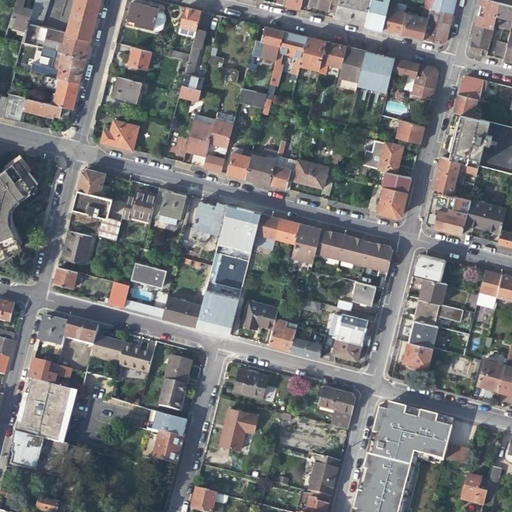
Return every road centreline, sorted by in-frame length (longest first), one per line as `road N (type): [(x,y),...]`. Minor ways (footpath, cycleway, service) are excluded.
road 1 (residential): [(409,233),(72,147)]
road 2 (residential): [(453,57),(219,0)]
road 3 (residential): [(33,297),(214,344)]
road 4 (residential): [(409,233),(453,57)]
road 5 (residential): [(174,511),(214,344)]
road 6 (residential): [(214,344),(370,385)]
road 7 (residential): [(370,385),(409,233)]
road 8 (residential): [(33,297),(72,147)]
road 9 (residential): [(72,147),(111,0)]
road 10 (residential): [(370,385),(511,422)]
road 11 (residential): [(0,423),(33,297)]
road 12 (residential): [(339,511),(370,385)]
